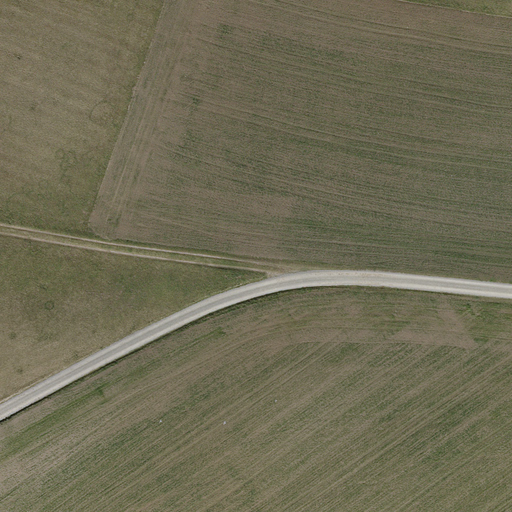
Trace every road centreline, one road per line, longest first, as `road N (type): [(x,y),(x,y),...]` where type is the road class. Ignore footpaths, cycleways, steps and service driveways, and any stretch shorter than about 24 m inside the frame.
road 1 (track): [(511,289),(310,276),(177,322),(0,416)]
road 2 (track): [(310,276),(0,228)]
